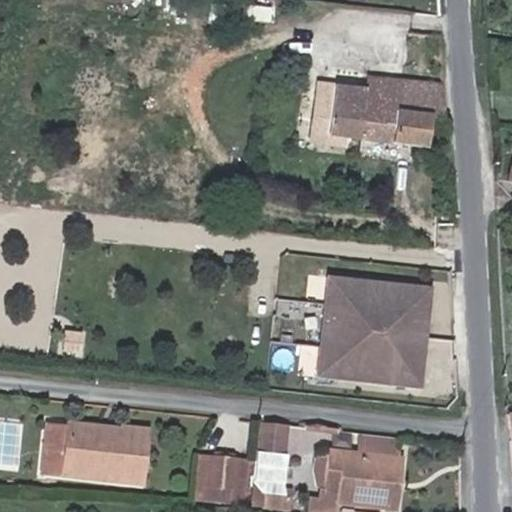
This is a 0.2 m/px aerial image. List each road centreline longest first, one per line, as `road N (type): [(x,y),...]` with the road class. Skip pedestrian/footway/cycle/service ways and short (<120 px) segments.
road 1 (residential): [(487,511),(459,0)]
road 2 (unknown): [(482,419),(0,377)]
